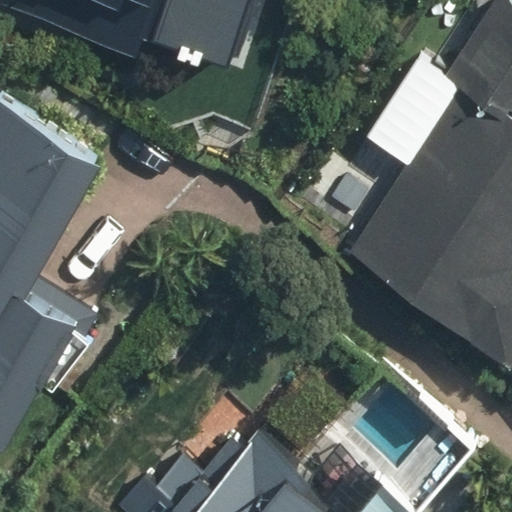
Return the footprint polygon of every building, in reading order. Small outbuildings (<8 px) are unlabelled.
[(98,0),(174,19),(178,0),(98,0)] [(511,0),(509,0),(363,235),(511,327),(511,0)] [(56,273),(124,139),(0,76),(0,410),(33,427),(100,295),(56,273)] [(442,511),(493,447),(452,415),(376,511),(442,511)] [(145,511),(338,511),(363,478),(278,416),(234,476),(195,447),(174,476),(157,463),(129,500),(145,511)]
